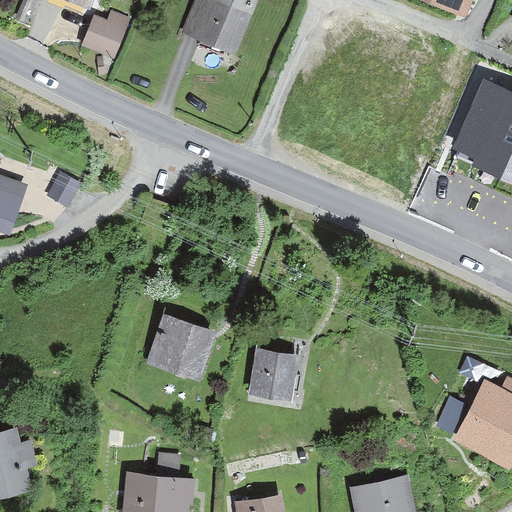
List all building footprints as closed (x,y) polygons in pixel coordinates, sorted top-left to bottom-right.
[(253,3),(244,0),(199,0),(188,28),(235,47),(253,3)] [(109,22),(95,17),(84,43),(113,55),(128,19),(112,13),(109,22)] [(511,93),(486,82),(457,150),(476,157),(471,167),(511,184),(511,93)] [(24,185),(0,176),(0,230),(7,233),(24,185)] [(66,203),(75,187),(60,179),(51,194),(66,203)] [(153,234),(163,204),(148,198),(137,229),(153,234)] [(177,209),(163,204),(153,234),(166,239),(177,209)] [(210,329),(166,315),(153,356),(196,370),(210,329)] [(279,397),(281,391),(283,391),(284,386),(298,388),(300,374),(294,373),(298,355),(262,347),(253,392),(279,397)] [(464,434),(503,454),(511,435),(511,382),(510,381),(503,395),(488,387),(464,434)] [(438,422),(450,426),(459,396),(447,393),(438,422)] [(0,487),(28,481),(24,465),(35,462),(30,444),(19,447),(15,430),(0,433),(0,487)] [(185,511),(188,497),(196,499),(198,484),(179,481),(182,458),(164,456),(161,479),(135,475),(132,492),(129,492),(126,511),(185,511)] [(412,511),(407,481),(361,489),(365,511),(412,511)] [(242,503),(243,511),(279,511),(277,497),(242,503)]
